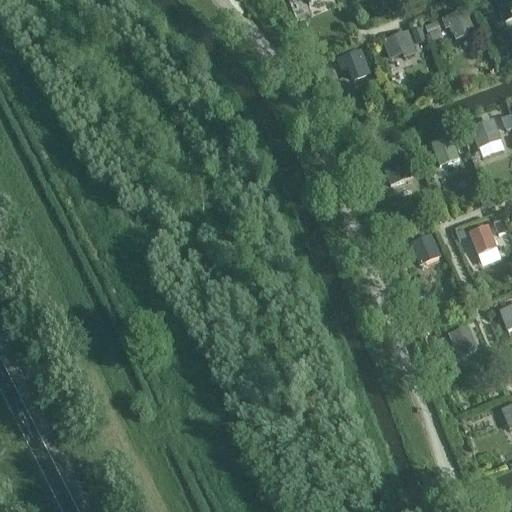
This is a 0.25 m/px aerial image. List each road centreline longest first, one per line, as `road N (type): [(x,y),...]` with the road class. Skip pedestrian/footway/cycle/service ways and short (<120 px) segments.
road 1 (unclassified): [(467,511),(348,218),(250,28),(220,0)]
road 2 (motorway): [(69,511),(0,375)]
